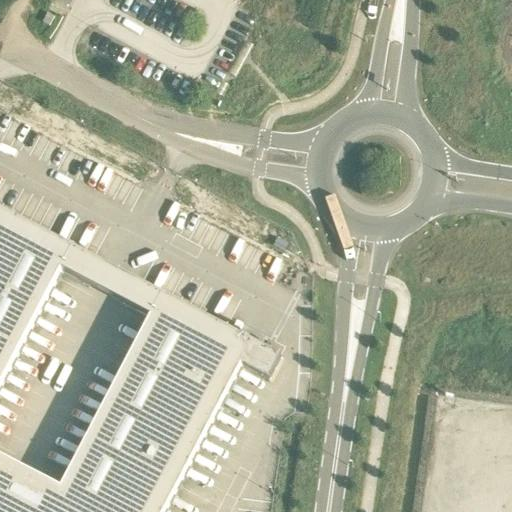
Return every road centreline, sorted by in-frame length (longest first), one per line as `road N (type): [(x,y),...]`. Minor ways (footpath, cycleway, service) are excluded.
road 1 (unclassified): [(191,138),(0,47)]
road 2 (tertiary): [(344,220),(343,402)]
road 3 (tertiary): [(343,402),(387,228)]
road 4 (unclassified): [(191,138),(241,166),(319,185)]
road 5 (unclassified): [(325,142),(191,138)]
road 6 (primary): [(405,121),(407,0)]
